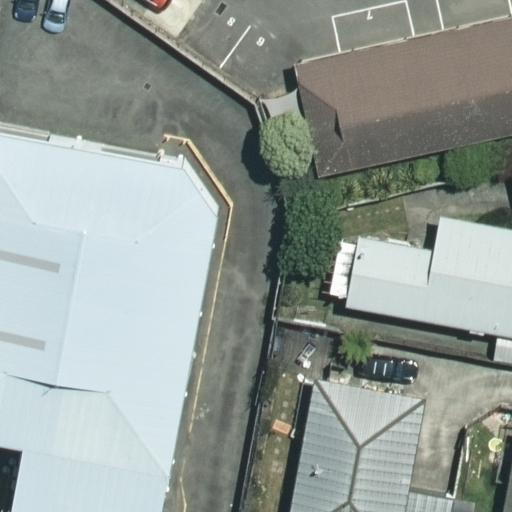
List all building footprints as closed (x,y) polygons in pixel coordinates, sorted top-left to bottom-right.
[(0,0),(0,47),(55,47),(55,0),(0,0)] [(511,25),(305,66),(324,164),(511,127),(511,25)] [(176,164),(0,131),(0,442),(14,445),(3,505),(0,503),(0,511),(152,511),(210,213),(176,164)] [(511,220),(436,206),(429,241),(338,223),(325,290),(511,325),(511,220)] [(286,511),(447,511),(453,477),(403,469),(416,384),(309,367),(286,511)]
